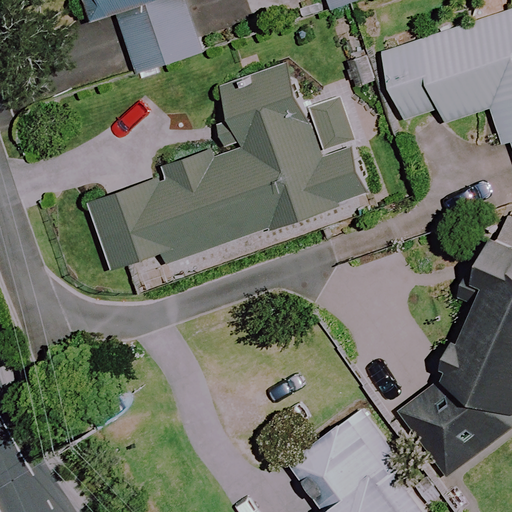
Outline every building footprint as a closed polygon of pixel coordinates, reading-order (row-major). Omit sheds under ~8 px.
[(94,0),(100,19),(126,11),(144,71),(209,52),(193,0),(94,0)] [(511,13),(390,53),(411,118),(448,106),(453,120),(497,106),(509,142),(511,140),(511,13)] [(328,160),(299,75),(229,99),(245,146),(169,172),(172,180),(99,205),(120,268),(174,250),(178,263),(377,196),(361,149),(328,160)] [(511,263),(501,260),(459,372),(408,411),(455,473),(511,429),(511,263)] [(447,511),(407,463),(365,411),(303,461),(344,511),(447,511)]
